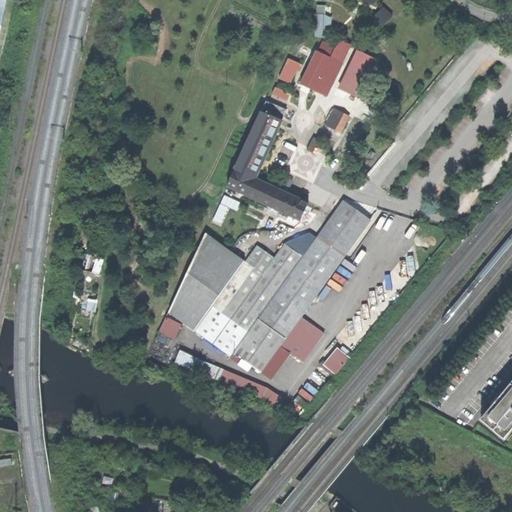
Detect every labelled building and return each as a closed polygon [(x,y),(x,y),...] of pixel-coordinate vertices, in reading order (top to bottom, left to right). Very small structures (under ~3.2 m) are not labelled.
[(0,0),(0,39),(8,0),(0,0)] [(317,5),(318,36),(325,36),(325,25),(333,25),(332,5),(317,5)] [(385,7),(376,16),(385,25),(394,15),(385,7)] [(319,50),(304,84),(329,96),(345,62),(319,50)] [(302,64),(290,58),(282,77),(293,83),(302,64)] [(292,92),(278,86),(274,94),(288,101),(292,92)] [(284,118),(288,109),(270,100),(265,109),(284,118)] [(326,124),(332,128),(341,112),(335,108),(326,124)] [(256,178),(284,118),(265,109),(229,185),(302,219),(306,210),(309,203),(256,178)] [(340,132),(350,117),(341,112),(332,128),(340,132)] [(189,271),(170,311),(197,331),(214,343),(233,356),(236,352),(263,371),(278,351),(282,344),(288,337),(304,315),(346,256),(353,246),(372,219),(345,200),(326,226),(319,236),(304,256),(286,243),(276,257),(259,245),(247,261),(207,233),(189,271)] [(312,232),(286,243),(304,256),(319,236),(312,232)] [(184,260),(151,246),(144,262),(176,277),(184,260)] [(102,259),(86,254),(81,268),(100,273),(102,259)] [(328,332),(304,315),(288,337),(282,344),(292,351),(306,362),(328,332)] [(181,325),(172,321),(165,335),(175,339),(181,325)] [(162,360),(167,349),(156,344),(150,357),(162,360)] [(278,351),(263,371),(272,378),(292,351),(282,344),(278,351)] [(352,357),(340,348),(327,363),(339,373),(352,357)] [(182,350),(177,361),(215,377),(220,366),(182,350)] [(511,383),(482,420),(505,439),(511,430),(511,383)]
